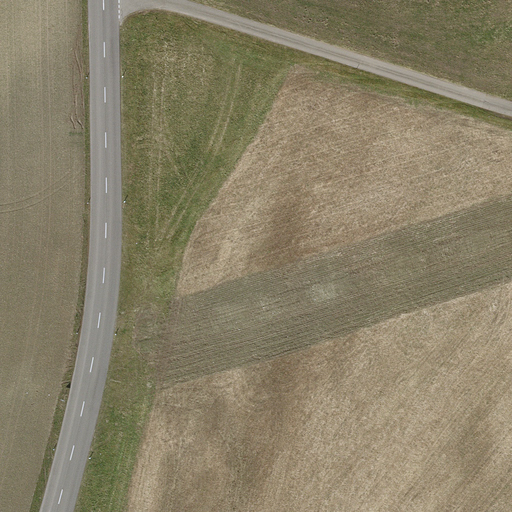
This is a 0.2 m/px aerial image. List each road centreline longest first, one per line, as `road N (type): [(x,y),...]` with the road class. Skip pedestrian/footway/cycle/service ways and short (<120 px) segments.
road 1 (tertiary): [(57,511),(104,287),(104,0)]
road 2 (unclassified): [(511,108),(158,0)]
